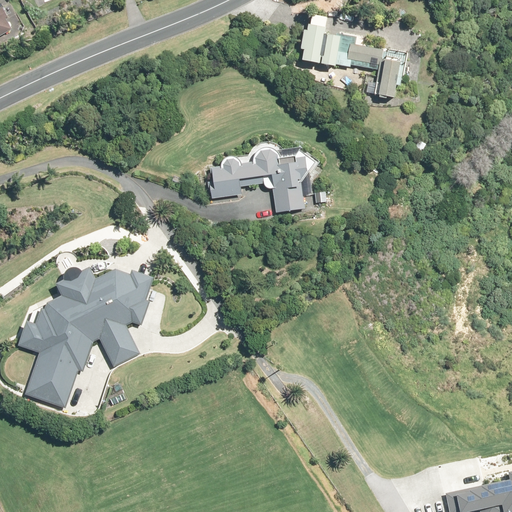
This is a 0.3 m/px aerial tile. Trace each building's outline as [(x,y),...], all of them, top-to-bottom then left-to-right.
[(0,38),(15,30),(0,5),(0,38)] [(350,68),(351,65),(378,69),(375,96),(393,99),(395,84),(402,84),(406,51),(354,44),(354,38),(324,34),(325,26),(309,24),(308,31),(302,30),(299,49),(302,49),(300,61),(350,68)] [(428,144),(418,139),(412,151),(422,156),(428,144)] [(210,168),(212,183),(212,189),(210,190),(211,200),(242,196),(241,187),(264,184),(264,185),(264,186),(265,187),(266,188),(267,188),(267,189),(268,189),(269,189),(270,189),(271,189),(272,189),(276,214),(305,210),(301,181),(315,163),(299,151),(294,157),(281,159),(281,157),(280,156),(280,155),(279,154),(279,153),(278,152),(277,152),(276,151),(275,150),(274,149),(273,149),(272,149),(271,148),(270,148),(269,148),(267,148),(266,148),(265,148),(264,148),(263,149),(262,149),(261,150),(260,150),(259,151),(258,152),(257,153),(256,154),(255,155),(255,157),(255,158),(254,159),(254,160),(254,161),(254,162),(241,164),(241,163),(241,162),(240,162),(240,161),(239,160),(239,159),(238,159),(237,158),(236,157),(235,157),(234,156),(233,156),(232,156),(231,156),(230,156),(229,156),(228,156),(228,157),(227,157),(226,157),(225,158),(224,159),(223,159),(223,160),(222,161),(222,162),(221,163),(221,164),(221,165),(221,166),(221,167),(210,168)] [(89,267),(81,271),(79,269),(76,267),(73,267),(70,267),(67,269),(64,271),(63,274),(62,277),(63,280),(54,285),(60,297),(46,304),(44,310),(40,308),(35,324),(26,321),(18,345),(40,353),(25,394),(65,408),(78,370),(83,372),(93,342),(100,339),(114,367),(140,354),(127,326),(131,322),(141,326),(150,301),(146,300),(153,278),(131,270),(130,275),(114,270),(95,279),(89,267)] [(511,511),(511,470),(508,471),(510,480),(464,490),(465,495),(455,497),(458,511),(468,511),(469,511),(479,510),(479,511),(511,511)]
